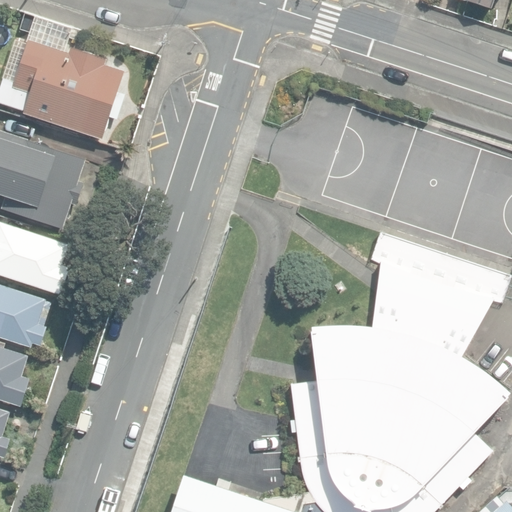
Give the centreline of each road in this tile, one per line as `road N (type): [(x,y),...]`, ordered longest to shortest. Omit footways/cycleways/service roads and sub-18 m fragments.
road 1 (residential): [(83,511),(250,0)]
road 2 (tertiary): [(511,84),(254,0)]
